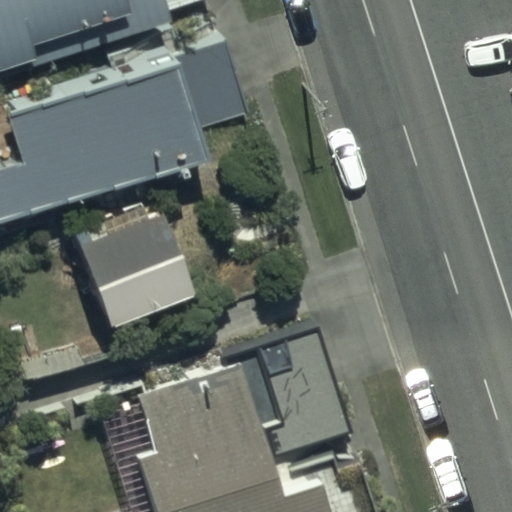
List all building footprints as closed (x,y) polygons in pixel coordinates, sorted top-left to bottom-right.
[(0,0),(0,37),(5,36),(11,52),(123,11),(125,17),(170,0),(0,0)] [(153,34),(0,88),(0,191),(182,131),(179,122),(235,102),(211,32),(159,51),(153,34)] [(124,185),(51,211),(81,305),(167,277),(139,193),(128,197),(124,185)] [(333,423),(303,326),(252,342),(275,414),(255,420),(263,446),(333,423)] [(220,352),(121,382),(136,434),(118,439),(139,510),(130,511),(311,511),(297,466),(258,478),(220,352)]
